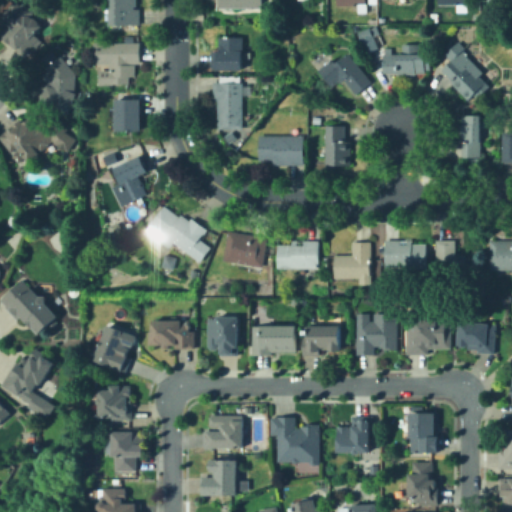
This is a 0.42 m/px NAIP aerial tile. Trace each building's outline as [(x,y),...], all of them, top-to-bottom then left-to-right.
[(135,7),(135,10),(140,9),(140,26),(111,26),(111,0),(136,0),(137,7),(135,7)] [(264,0),(264,9),(220,8),(220,0),(264,0)] [(469,0),(469,12),(455,13),(455,5),(440,5),(440,0),(469,0)] [(16,1),(21,6),(24,3),(28,7),(32,7),(35,9),(35,13),(32,17),(34,18),(36,18),(40,22),(40,24),(43,27),(35,35),(40,39),(23,57),(4,39),(12,31),(8,27),(6,27),(0,22),(0,15),(3,12),(5,14),(16,1)] [(439,15),(439,24),(431,24),(432,15),(439,15)] [(360,32),(372,28),(375,37),(363,41),(360,32)] [(240,33),(240,38),(244,38),(243,71),(213,70),(213,52),(220,52),(220,37),(230,38),(230,33),(240,33)] [(139,43),(140,64),(129,64),(129,66),(135,66),(135,77),(130,78),(130,84),(100,85),(100,71),(110,71),(110,64),(95,64),(95,44),(139,43)] [(491,87),(479,99),(475,95),(469,101),(452,83),(454,82),(443,71),(453,61),(448,55),(460,43),(466,49),(465,51),(467,53),(466,54),(484,73),(481,77),(491,87)] [(420,45),(420,54),(432,54),(431,71),(426,71),(426,74),(417,74),(417,75),(400,75),(400,73),(384,73),(384,54),(386,54),(386,48),(393,48),(393,54),(404,54),(404,45),(420,45)] [(53,51),(59,59),(62,57),(78,75),(76,93),(78,94),(70,116),(41,106),(49,84),(43,76),(48,72),(46,70),(50,67),(43,59),(53,51)] [(349,53),(373,82),(357,95),(345,81),(341,84),(340,82),(333,87),(319,70),(333,59),(336,63),(349,53)] [(241,77),(241,83),(244,83),(243,130),(219,129),(219,101),(214,101),(215,83),(221,82),(221,77),(241,77)] [(141,99),(141,131),(117,132),(116,100),(141,99)] [(44,110),(63,134),(55,142),(49,145),(30,163),(18,148),(11,153),(0,138),(0,136),(17,123),(22,120),(24,123),(33,117),(44,110)] [(482,116),(482,157),(463,157),(463,143),(461,143),(461,125),(463,125),(463,115),(482,116)] [(352,143),(352,165),(327,165),(327,126),(346,126),(346,143),(352,143)] [(511,131),(502,131),(501,161),(511,161),(511,131)] [(235,138),(230,142),(225,135),(231,132),(235,138)] [(305,136),(305,165),(275,165),(275,161),(261,161),(261,136),(305,136)] [(98,163),(96,156),(102,154),(104,162),(98,163)] [(142,155),(144,161),(146,160),(149,168),(148,169),(149,172),(140,176),(142,182),(144,182),(146,186),(145,188),(148,195),(124,206),(115,187),(122,184),(115,168),(142,155)] [(97,210),(94,210),(92,208),(92,206),(92,204),(94,202),(95,201),(99,202),(100,204),(101,205),(100,208),(99,210),(97,210)] [(165,206),(181,218),(182,215),(191,221),(192,218),(208,230),(201,239),(212,248),(201,263),(175,243),(171,249),(161,241),(165,236),(151,225),(165,206)] [(269,238),(264,268),(225,261),(230,231),(269,238)] [(321,240),(320,269),(279,269),(279,245),(293,245),(293,240),(321,240)] [(428,245),(428,269),(406,269),(406,275),(393,275),(393,269),(387,269),(387,240),(413,240),(413,245),(428,245)] [(467,255),(467,280),(439,280),(439,258),(437,258),(437,240),(457,240),(457,255),(467,255)] [(511,240),(511,271),(491,271),(491,240),(511,240)] [(373,242),(373,259),(371,259),(372,275),(373,275),(373,285),(361,285),(361,279),(336,278),(336,255),(354,256),(354,242),(373,242)] [(179,258),(176,271),(163,267),(166,255),(179,258)] [(181,270),(192,272),(193,270),(202,272),(200,279),(192,277),(179,276),(181,270)] [(46,304),(58,317),(39,334),(22,316),(18,321),(5,308),(6,307),(1,300),(23,279),(40,296),(46,297),(46,304)] [(75,297),(73,297),(70,295),(69,293),(69,292),(70,290),(71,288),(72,287),(75,286),(79,288),(79,290),(80,292),(79,294),(78,296),(76,297),(75,297)] [(397,319),(398,321),(399,321),(399,349),(397,349),(397,350),(387,349),(381,349),(381,347),(377,347),(377,355),(358,355),(358,314),(371,314),(371,322),(375,322),(375,314),(400,314),(400,319),(397,319)] [(438,315),(439,316),(447,316),(447,326),(453,326),(452,349),(429,349),(429,355),(408,355),(408,331),(411,330),(412,316),(432,316),(433,315),(438,315)] [(180,319),(190,320),(190,325),(191,331),(196,331),(196,349),(176,349),(176,346),(152,345),(152,332),(153,332),(153,323),(154,321),(170,321),(170,319),(173,317),(178,317),(180,319)] [(240,317),(239,357),(222,356),(222,348),(220,348),(217,350),(213,350),(209,346),(209,319),(217,319),(217,317),(240,317)] [(498,324),(495,354),(479,353),(479,350),(469,349),(468,346),(467,348),(462,348),(461,346),(459,346),(461,322),(498,324)] [(134,347),(133,348),(132,347),(129,355),(133,357),(126,374),(94,362),(96,357),(91,355),(94,347),(99,349),(109,325),(137,336),(134,347)] [(298,326),(298,352),(274,352),(274,355),(254,355),(254,326),(298,326)] [(342,344),(343,350),(339,350),(333,351),(333,350),(321,350),(321,356),(306,356),(305,326),(341,326),(342,344)] [(47,357),(56,363),(42,385),(39,383),(33,392),(56,406),(47,420),(29,408),(31,404),(2,385),(16,362),(19,364),(23,357),(28,360),(36,348),(48,355),(47,357)] [(131,386),(131,389),(133,388),(133,421),(112,421),(112,418),(99,418),(99,405),(98,404),(98,400),(100,398),(100,390),(111,390),(111,386),(131,386)] [(0,401),(11,414),(0,423),(0,401)] [(440,413),(440,452),(412,452),(412,438),(411,438),(411,413),(440,413)] [(245,415),(245,449),(206,449),(206,431),(223,430),(223,426),(212,426),(212,418),(214,417),(213,415),(245,415)] [(375,416),(375,438),(371,438),(371,453),(361,453),(360,454),(356,454),(354,453),(338,453),(338,427),(353,427),(353,416),(375,416)] [(297,417),(297,428),(302,428),(302,426),(306,426),(306,424),(321,424),(320,464),(317,466),(314,466),(312,464),(310,464),(310,462),(301,462),(299,464),(295,464),(294,462),(279,462),(279,436),(273,435),(273,418),(279,418),(279,417),(297,417)] [(511,469),(501,469),(501,450),(507,450),(507,430),(511,430),(511,469)] [(144,432),(144,456),(137,456),(137,471),(117,471),(117,457),(112,457),(113,432),(144,432)] [(240,469),(240,481),(239,483),(239,495),(203,496),(203,477),(217,477),(217,473),(212,473),(211,470),(211,462),(212,462),(212,460),(239,460),(239,467),(240,469)] [(435,462),(434,480),(438,480),(438,487),(440,487),(440,505),(420,505),(420,498),(410,498),(410,474),(414,474),(414,462),(435,462)] [(511,478),(511,511),(503,511),(503,510),(504,497),(501,497),(501,478),(511,478)] [(127,489),(127,504),(143,504),(142,511),(102,511),(99,509),(99,505),(102,502),(101,496),(104,496),(104,489),(127,489)] [(309,498),(313,500),(315,500),(317,507),(325,505),(325,511),(295,511),(293,504),(303,502),(305,499),(309,498)] [(375,511),(375,503),(348,504),(347,511),(375,511)]
